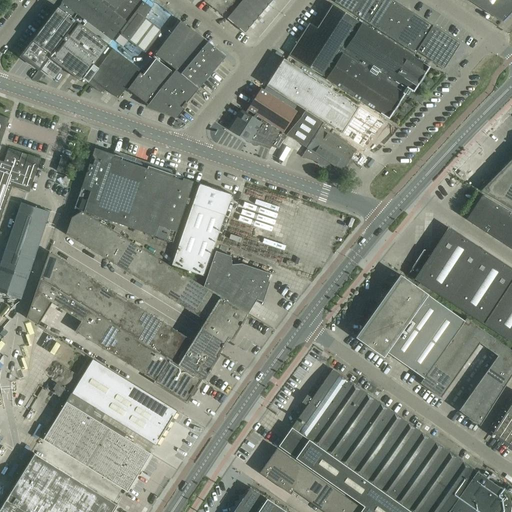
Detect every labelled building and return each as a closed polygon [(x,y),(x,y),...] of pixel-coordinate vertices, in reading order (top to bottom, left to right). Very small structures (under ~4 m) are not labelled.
[(63,0),(62,3),(87,21),(112,40),(142,0),(63,0)] [(204,0),(204,1),(223,14),(234,0),(204,0)] [(243,0),(228,19),(245,33),(263,11),(272,0),(243,0)] [(354,0),(335,0),(334,2),(354,15),(361,4),(354,0)] [(363,0),(361,4),(354,15),(375,28),(393,0),(363,0)] [(393,0),(375,28),(385,35),(403,6),(393,0)] [(511,0),(467,0),(502,22),(511,11),(511,0)] [(143,2),(121,31),(122,35),(128,40),(146,17),(152,8),(143,2)] [(303,34),(289,55),(322,76),(323,75),(327,78),(327,79),(389,118),(404,94),(406,95),(406,94),(407,94),(410,90),(411,91),(413,92),(430,66),(362,24),(357,21),(358,21),(333,4),(312,36),(303,34)] [(403,6),(385,35),(395,41),(414,13),(403,6)] [(58,7),(21,57),(39,70),(40,69),(50,76),(56,68),(59,68),(61,66),(62,67),(81,81),(83,79),(88,83),(113,49),(108,45),(83,26),(59,8),(58,7)] [(414,13),(395,41),(406,48),(424,19),(414,13)] [(146,17),(128,40),(143,51),(148,51),(161,33),(161,28),(146,17)] [(424,19),(406,48),(416,54),(417,51),(417,52),(434,26),(424,19)] [(180,21),(155,54),(176,69),(181,74),(209,42),(181,20),(180,21)] [(87,21),(83,26),(108,45),(112,40),(87,21)] [(434,26),(417,52),(444,69),(460,43),(434,26)] [(209,42),(181,74),(198,88),(221,62),(224,59),(225,58),(226,56),(209,42)] [(113,49),(88,83),(89,83),(89,84),(101,93),(105,88),(119,98),(126,88),(140,69),(113,49)] [(140,72),(128,89),(131,92),(148,104),(177,115),(182,108),(181,108),(186,102),(187,103),(187,102),(198,88),(181,74),(176,69),(173,72),(172,71),(156,58),(144,75),(140,72)] [(284,58),(267,86),(305,111),(302,115),(301,116),(286,134),(307,148),(323,122),(341,134),(349,121),(356,126),(357,124),(363,128),(361,130),(360,131),(360,132),(360,133),(360,134),(361,135),(363,135),(364,135),(365,135),(366,134),(368,131),(374,135),(382,123),(379,121),(364,112),(358,108),(359,106),(339,94),(286,60),(284,58)] [(267,86),(264,90),(297,112),(302,115),(305,111),(267,86)] [(243,110),(230,129),(245,139),(249,142),(251,139),(272,146),(279,149),(287,137),(285,135),(300,114),(296,112),(297,112),(264,90),(262,89),(248,109),(251,110),(248,114),(243,110)] [(0,222),(12,187),(29,192),(41,159),(28,154),(28,155),(8,149),(3,162),(0,161),(0,145),(9,118),(0,115),(0,222)] [(308,149),(303,157),(324,164),(335,168),(337,166),(342,170),(356,149),(322,128),(313,141),(308,149)] [(95,148),(74,209),(75,209),(108,220),(129,160),(95,148)] [(62,155),(57,171),(62,173),(68,157),(62,155)] [(511,158),(480,191),(511,209),(511,158)] [(129,160),(108,220),(144,233),(165,172),(129,160)] [(165,172),(144,233),(173,242),(193,182),(165,172)] [(64,176),(61,185),(61,186),(66,187),(70,178),(65,176),(64,176)] [(200,184),(172,265),(205,275),(232,195),(200,184)] [(462,216),(462,217),(511,249),(511,212),(478,192),(462,216)] [(0,264),(0,291),(21,299),(50,213),(41,210),(21,203),(7,243),(1,262),(0,264)] [(75,209),(66,234),(77,241),(91,219),(75,209)] [(91,219),(77,241),(87,247),(101,225),(91,219)] [(101,225),(87,247),(97,254),(111,231),(101,225)] [(414,266),(408,274),(511,341),(511,268),(448,228),(431,254),(422,253),(421,266),(414,266)] [(111,231),(97,254),(107,260),(121,237),(111,231)] [(121,237),(107,260),(127,272),(141,249),(121,237)] [(141,249),(127,272),(136,278),(151,255),(141,249)] [(216,252),(204,287),(248,314),(248,313),(257,299),(263,302),(270,282),(268,281),(271,274),(242,264),(232,265),(231,256),(216,251),(216,252)] [(40,279),(50,285),(65,261),(49,252),(40,279)] [(151,255),(136,278),(146,284),(161,261),(151,255)] [(65,261),(50,285),(60,291),(74,268),(65,261)] [(161,261),(146,284),(156,290),(171,267),(161,261)] [(171,267),(156,290),(166,296),(181,273),(171,267)] [(74,268),(60,291),(69,297),(70,298),(84,274),(74,268)] [(181,273),(166,296),(176,303),(191,279),(181,273)] [(84,274),(70,298),(79,304),(94,280),(84,274)] [(357,338),(356,339),(380,356),(381,355),(383,351),(388,354),(422,378),(426,373),(432,364),(438,355),(445,346),(451,337),(458,327),(463,321),(424,293),(400,276),(392,288),(386,297),(385,297),(384,297),(383,297),(383,298),(382,298),(382,299),(382,300),(383,300),(383,301),(379,306),(359,335),(357,338)] [(40,279),(35,292),(52,302),(62,309),(69,297),(60,291),(50,285),(40,279)] [(191,279),(176,303),(205,321),(220,297),(191,279)] [(94,280),(79,304),(88,309),(89,310),(104,286),(94,280)] [(104,286),(89,310),(99,315),(99,316),(114,292),(104,286)] [(35,292),(26,317),(38,324),(52,302),(35,292)] [(114,292),(99,316),(109,322),(124,298),(114,292)] [(69,297),(62,309),(81,321),(88,309),(79,304),(70,298),(69,297)] [(193,341),(178,365),(201,379),(202,379),(207,372),(208,372),(211,368),(209,367),(217,355),(222,347),(229,336),(231,338),(239,326),(240,326),(243,322),(242,321),(247,313),(220,297),(205,321),(199,331),(193,341)] [(124,298),(109,322),(119,328),(134,304),(124,298)] [(134,304),(119,328),(128,334),(138,340),(139,340),(146,329),(136,323),(144,310),(134,304)] [(81,321),(75,331),(85,337),(99,315),(89,310),(88,309),(81,321)] [(144,310),(136,323),(146,329),(139,340),(148,346),(149,347),(164,323),(144,310)] [(99,315),(85,337),(95,343),(109,322),(99,316),(99,315)] [(463,321),(458,327),(479,342),(479,343),(488,350),(495,340),(464,318),(463,321)] [(109,322),(95,343),(105,350),(119,328),(109,322)] [(164,323),(149,347),(158,352),(159,353),(174,329),(164,323)] [(458,327),(451,337),(473,352),(479,343),(479,342),(458,327)] [(119,328),(105,350),(115,356),(128,334),(119,328)] [(174,329),(159,353),(168,359),(169,359),(184,335),(174,329)] [(128,334),(115,356),(125,362),(138,340),(128,334)] [(184,335),(169,359),(178,365),(193,341),(184,335)] [(451,337),(445,346),(466,361),(473,352),(451,337)] [(138,340),(125,362),(135,368),(148,346),(139,340),(138,340)] [(511,352),(495,340),(488,350),(496,355),(497,356),(497,355),(511,365),(511,352)] [(148,346),(135,368),(144,374),(158,352),(149,347),(148,346)] [(445,346),(438,355),(460,370),(466,361),(445,346)] [(158,352),(144,374),(155,380),(168,359),(159,353),(158,352)] [(438,355),(432,364),(453,379),(460,370),(438,355)] [(496,355),(490,364),(510,378),(511,374),(511,365),(497,355),(497,356),(496,355)] [(93,359),(72,393),(105,414),(156,445),(177,411),(93,359)] [(155,380),(154,382),(186,402),(191,394),(192,395),(196,387),(201,379),(178,365),(169,359),(168,359),(155,380)] [(432,364),(426,373),(447,388),(453,379),(432,364)] [(490,364),(484,373),(504,387),(510,378),(490,364)] [(509,511),(510,511),(510,510),(510,509),(511,509),(511,508),(511,507),(511,506),(511,505),(511,504),(511,503),(510,503),(510,502),(510,501),(510,500),(510,499),(509,499),(509,498),(509,497),(508,496),(508,495),(507,495),(507,494),(506,493),(506,492),(505,492),(505,491),(504,491),(504,490),(503,490),(502,489),(488,479),(455,456),(332,370),(312,398),(309,397),(306,395),(301,402),(307,406),(292,426),(291,428),(283,440),(279,446),(294,456),(365,506),(360,511),(285,511),(250,487),(233,511),(509,511)] [(419,382),(418,382),(419,383),(433,393),(440,398),(447,388),(426,373),(422,378),(419,382)] [(484,373),(478,382),(498,397),(504,387),(484,373)] [(478,382),(471,392),(492,406),(498,397),(478,382)] [(57,383),(53,389),(56,391),(54,392),(60,396),(65,388),(57,383)] [(471,392),(465,401),(486,416),(492,406),(471,392)] [(465,401),(458,410),(480,426),(486,416),(465,401)] [(66,402),(43,440),(127,492),(150,454),(99,422),(66,402)] [(511,413),(507,411),(491,436),(498,440),(504,445),(511,450),(511,449),(511,413)] [(277,448),(268,461),(299,482),(308,470),(277,448)] [(0,511),(111,511),(116,504),(35,454),(8,497),(7,500),(0,510),(0,511)] [(268,461),(260,473),(291,494),(293,490),(294,490),(299,482),(268,461)] [(299,482),(294,490),(302,496),(317,476),(308,470),(299,482)] [(317,476),(302,496),(311,502),(326,482),(317,476)] [(326,482),(311,502),(320,509),(335,489),(326,482)] [(335,489),(320,509),(324,511),(331,511),(344,495),(335,489)] [(344,495),(331,511),(345,511),(353,501),(344,495)] [(353,501),(345,511),(358,511),(362,507),(353,501)]
